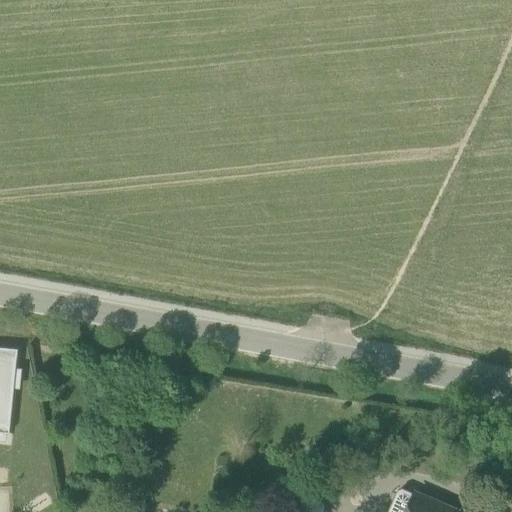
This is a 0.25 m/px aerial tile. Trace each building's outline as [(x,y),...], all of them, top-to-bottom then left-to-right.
[(15,350),(0,348),(0,433),(4,434),(6,434),(15,350)] [(277,493),(282,477),(275,476),(271,492),(274,493),(277,493)] [(277,493),(324,504),(328,489),(282,477),(277,493)] [(407,511),(415,495),(402,489),(397,491),(387,511),(407,511)] [(274,493),(271,505),(302,511),(323,511),(325,505),(324,504),(277,493),(274,493)] [(457,511),(458,511),(416,494),(415,495),(407,511),(457,511)]
